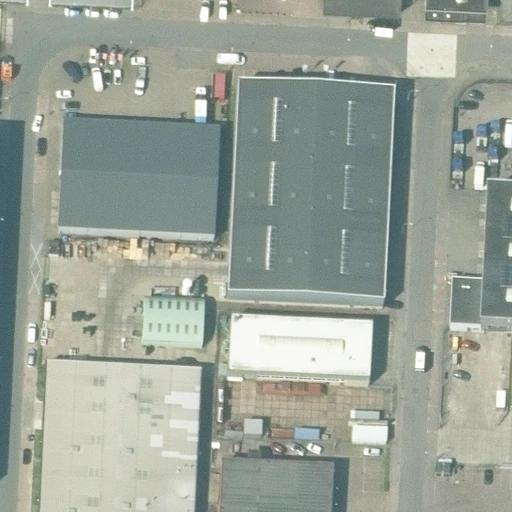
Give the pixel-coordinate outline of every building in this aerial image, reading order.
[(323,0),(323,11),(351,13),(401,15),(401,0),(323,0)] [(425,0),(426,4),(425,17),(456,18),(458,16),(468,17),(469,6),(488,7),(488,0),(425,0)] [(225,303),(351,310),(381,311),(391,99),(351,97),(236,92),(225,303)] [(62,126),(57,234),(213,242),(218,134),(62,126)] [(452,284),(449,332),(466,333),(511,334),(511,195),(490,195),(485,285),(452,284)] [(48,245),(48,259),(58,259),(58,245),(48,245)] [(205,258),(145,255),(143,299),(203,302),(205,258)] [(140,351),(141,351),(175,353),(201,354),(204,310),(142,307),(140,351)] [(351,330),(228,324),(225,381),(367,388),(370,331),(351,330)] [(140,374),(43,369),(36,511),(193,511),(200,377),(199,377),(200,356),(175,355),(175,353),(141,351),(140,374)] [(449,468),(436,467),(435,478),(449,479),(449,468)] [(220,468),(217,511),(329,511),(332,474),(220,468)]
